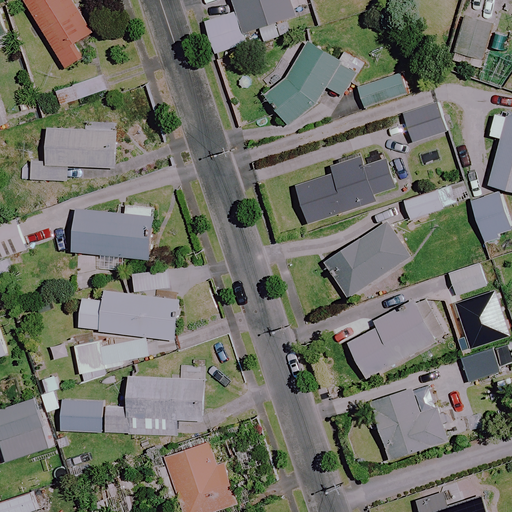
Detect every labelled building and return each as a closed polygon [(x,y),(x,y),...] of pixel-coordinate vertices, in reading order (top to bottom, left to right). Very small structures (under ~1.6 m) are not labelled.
[(25,0),(68,69),(86,58),(78,46),(100,33),(79,0),(25,0)] [(233,0),(238,13),(206,24),(217,55),(247,45),(244,35),(298,17),(292,0),(233,0)] [(0,39),(8,36),(0,11),(0,39)] [(466,16),(455,53),(483,62),(494,25),(466,16)] [(292,128),(319,105),(328,89),(344,98),(357,73),(341,64),(344,57),(310,40),(290,78),(267,98),(292,128)] [(109,92),(103,76),(57,92),(62,108),(109,92)] [(406,77),(361,88),(366,109),(411,97),(406,77)] [(438,104),(405,117),(416,145),(449,132),(438,104)] [(503,140),(492,188),(511,191),(511,114),(498,112),(492,137),(503,140)] [(121,132),(50,129),(49,161),(34,161),(33,181),(68,182),(69,167),(119,169),(121,132)] [(394,156),(366,165),(363,157),(333,166),(336,174),(299,186),(311,224),(378,204),(375,195),(404,186),(394,156)] [(464,182),(405,200),(411,219),(470,201),(464,182)] [(511,224),(501,192),(471,202),(485,243),(511,233),(511,224)] [(155,209),(128,206),(127,216),(80,211),(75,252),(150,260),(155,209)] [(0,259),(30,250),(20,220),(0,226),(0,259)] [(325,264),(348,299),(413,257),(390,221),(325,264)] [(480,265),(450,274),(457,298),(487,289),(480,265)] [(170,269),(136,273),(138,292),(172,288),(170,269)] [(105,293),(104,301),(85,299),(83,330),(178,338),(182,299),(105,293)] [(432,305),(427,295),(376,321),(380,329),(351,343),(369,378),(449,337),(447,334),(432,305)] [(0,329),(0,356),(9,354),(0,329)] [(76,343),(81,375),(107,371),(106,365),(152,359),(150,342),(102,349),(101,339),(76,343)] [(498,375),(490,349),(462,358),(470,383),(498,375)] [(203,380),(204,368),(181,367),(181,379),(131,377),(130,404),(64,401),(63,432),(178,436),(179,421),(207,422),(209,381),(203,380)] [(442,444),(432,411),(421,415),(414,391),(373,403),(390,460),(442,444)] [(0,407),(0,433),(9,460),(53,446),(36,395),(0,407)] [(185,511),(212,511),(241,503),(227,459),(220,461),(213,441),(167,456),(185,511)] [(38,511),(33,493),(0,503),(0,511),(38,511)] [(450,507),(445,493),(433,498),(436,505),(420,511),(489,511),(483,496),(450,507)]
